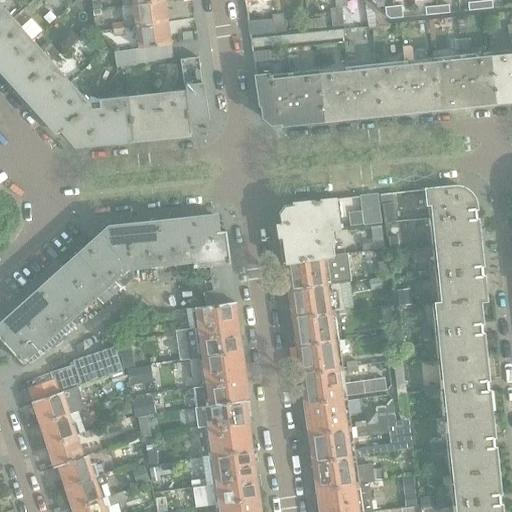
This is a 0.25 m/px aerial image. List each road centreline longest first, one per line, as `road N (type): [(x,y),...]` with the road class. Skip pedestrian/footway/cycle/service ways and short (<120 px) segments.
road 1 (residential): [(242,187),(287,511)]
road 2 (residential): [(496,124),(239,150)]
road 3 (residential): [(242,187),(498,160)]
road 4 (residential): [(61,206),(242,187)]
road 5 (residential): [(239,150),(59,169)]
road 6 (residential): [(219,0),(239,150)]
road 7 (residential): [(511,294),(498,160)]
